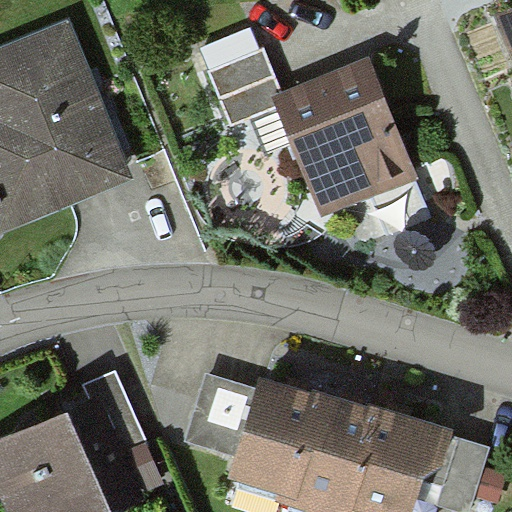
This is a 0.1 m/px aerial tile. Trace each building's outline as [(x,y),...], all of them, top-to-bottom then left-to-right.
[(511,9),(498,15),(511,48),(511,9)] [(0,228),(131,177),(71,22),(0,48),(0,228)] [(367,53),(281,88),(264,47),(213,68),(235,119),(281,100),(327,213),(418,175),(367,53)] [(0,436),(0,491),(8,511),(120,511),(144,502),(122,450),(149,439),(119,367),(85,381),(92,398),(0,436)] [(258,371),(254,385),(208,371),(187,438),(239,455),(230,484),(320,511),(345,511),(348,504),(375,511),(409,511),(415,497),(461,511),(470,511),(476,496),(498,503),(509,470),(486,463),(493,443),(258,371)]
